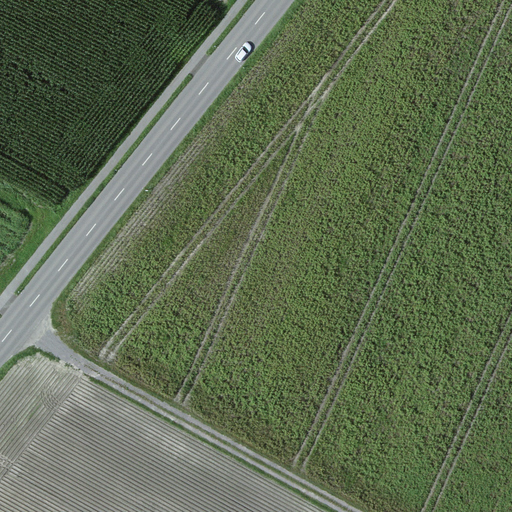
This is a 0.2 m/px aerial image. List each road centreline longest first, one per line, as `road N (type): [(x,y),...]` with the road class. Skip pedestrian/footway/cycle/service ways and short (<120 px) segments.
road 1 (tertiary): [(0,345),(273,0)]
road 2 (track): [(18,321),(361,511)]
